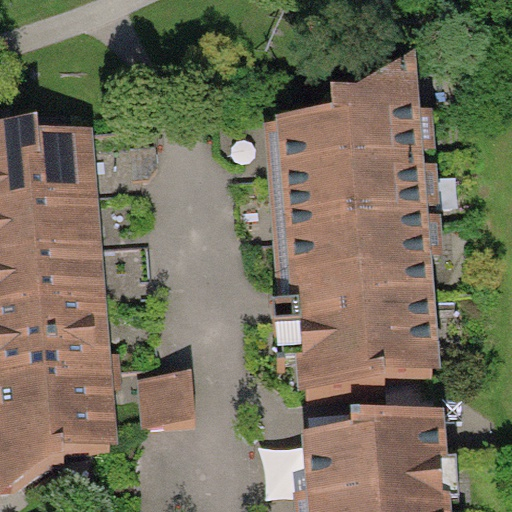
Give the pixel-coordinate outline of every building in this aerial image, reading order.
[(442,123),(290,132),(307,404),(459,395),(442,123)] [(0,211),(104,203),(98,140),(0,148),(0,211)] [(0,275),(109,266),(104,203),(0,211),(0,275)] [(0,338),(114,330),(109,266),(0,275),(0,338)] [(0,402),(119,393),(114,330),(0,338),(0,402)] [(144,442),(197,443),(198,393),(145,392),(144,442)] [(0,465),(124,456),(119,393),(0,402),(0,465)] [(463,511),(459,441),(316,451),(320,511),(463,511)]
